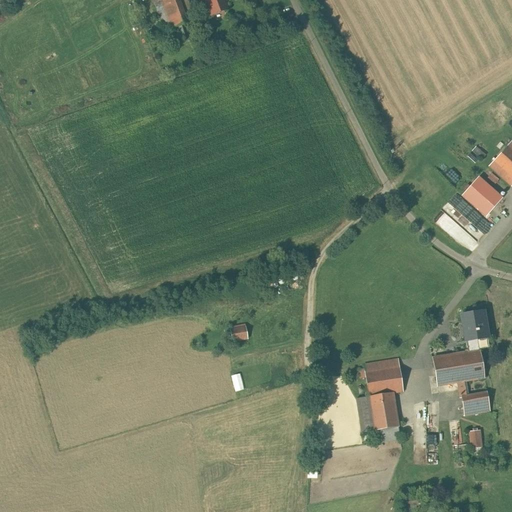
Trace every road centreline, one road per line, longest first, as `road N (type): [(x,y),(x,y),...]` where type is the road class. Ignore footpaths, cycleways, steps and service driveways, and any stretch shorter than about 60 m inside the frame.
road 1 (unclassified): [(511,277),(434,243),(402,210),(289,0)]
road 2 (track): [(387,190),(313,269),(306,365),(351,371)]
